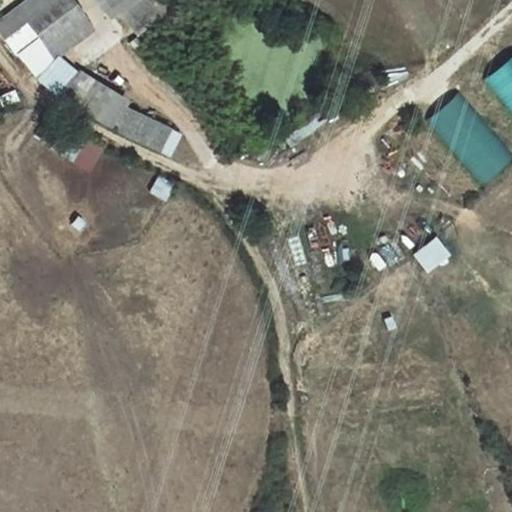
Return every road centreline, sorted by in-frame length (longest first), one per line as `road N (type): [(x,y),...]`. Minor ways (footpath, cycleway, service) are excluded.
road 1 (track): [(310,511),(283,328),(263,263),(230,203),(216,186),(59,108),(0,53)]
road 2 (track): [(216,186),(293,176),(342,153),(511,6)]
